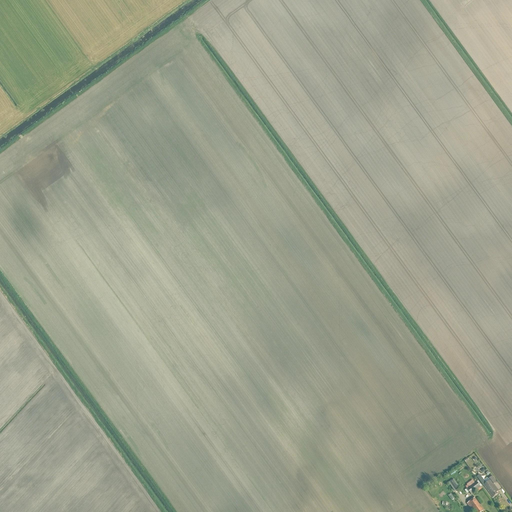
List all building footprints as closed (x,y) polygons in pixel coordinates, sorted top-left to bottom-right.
[(497,493),(499,491),(494,484),(497,482),(492,476),(489,479),(490,481),(486,484),(480,475),(477,477),(493,498),(498,494),(497,493)] [(457,485),(454,480),(449,483),(452,488),(457,485)] [(472,495),(481,489),(477,483),(475,484),(473,481),(467,485),(469,488),(468,489),(472,495)] [(429,491),(431,494),(440,488),(438,485),(429,491)] [(475,511),(483,511),(484,511),(475,499),(467,505),(472,511),(474,509),(475,511)]
